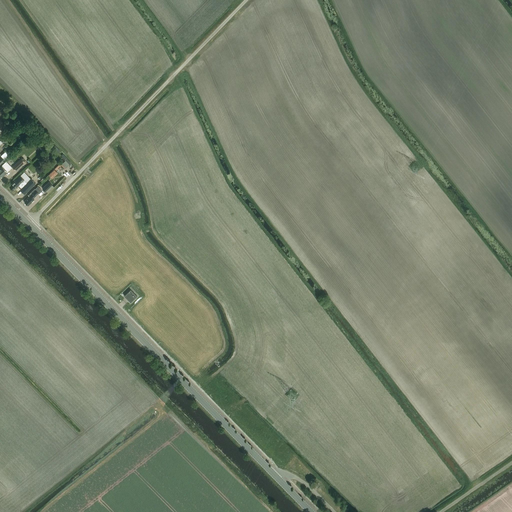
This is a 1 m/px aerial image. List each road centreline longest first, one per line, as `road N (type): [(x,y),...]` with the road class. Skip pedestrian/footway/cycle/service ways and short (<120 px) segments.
road 1 (secondary): [(274,475),(28,224)]
road 2 (unclassified): [(28,224),(246,0)]
